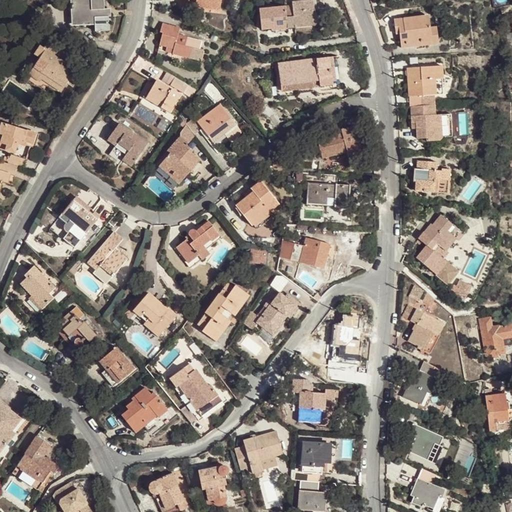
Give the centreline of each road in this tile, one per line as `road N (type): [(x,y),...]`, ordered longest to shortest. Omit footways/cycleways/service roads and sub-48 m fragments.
road 1 (residential): [(56,160),(148,218),(182,214),(323,113),(384,98)]
road 2 (residential): [(104,461),(172,453),(210,438),(255,395),(329,296),(381,272)]
road 3 (residential): [(381,272),(380,511)]
road 4 (residential): [(56,160),(124,57),(135,0)]
road 5 (residential): [(384,98),(381,272)]
road 6 (residential): [(104,461),(75,415),(0,357)]
